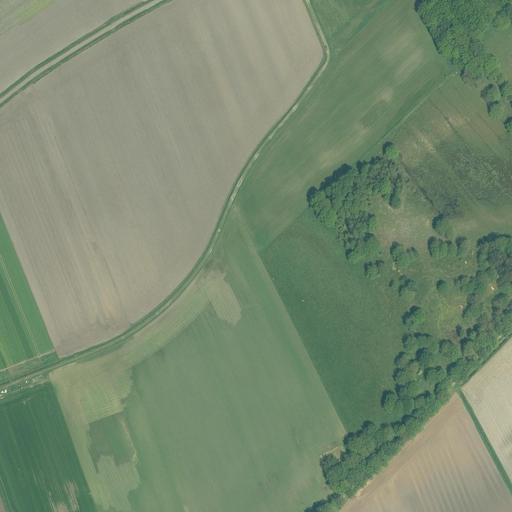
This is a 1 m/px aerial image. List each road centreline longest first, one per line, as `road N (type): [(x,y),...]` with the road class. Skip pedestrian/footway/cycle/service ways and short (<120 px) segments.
road 1 (track): [(0,388),(132,331),(194,274),(244,174),(325,64),(307,0)]
road 2 (track): [(511,324),(319,511)]
road 3 (unclassified): [(0,100),(155,0)]
